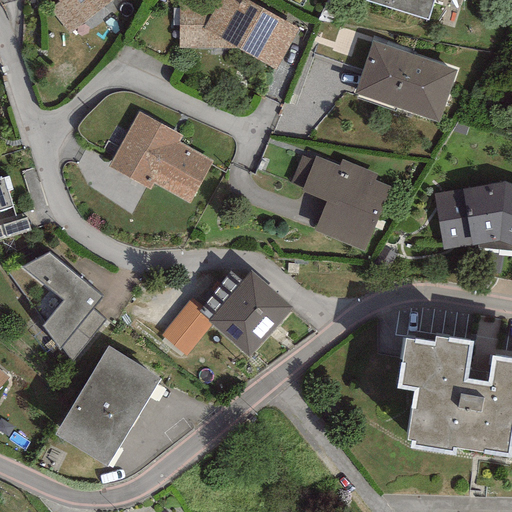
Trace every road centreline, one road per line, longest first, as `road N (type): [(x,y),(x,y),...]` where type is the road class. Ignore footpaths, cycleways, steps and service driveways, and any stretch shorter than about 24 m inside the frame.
road 1 (residential): [(341,324),(251,262),(132,260),(69,232),(0,25)]
road 2 (residential): [(0,467),(65,497),(119,496),(145,485),(275,378)]
road 3 (residential): [(511,311),(391,296),(368,302),(341,324)]
